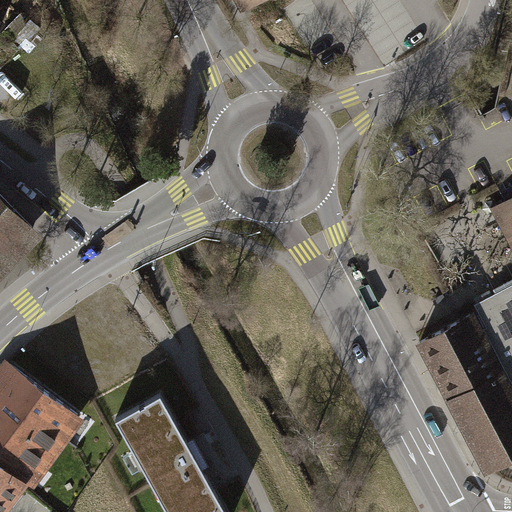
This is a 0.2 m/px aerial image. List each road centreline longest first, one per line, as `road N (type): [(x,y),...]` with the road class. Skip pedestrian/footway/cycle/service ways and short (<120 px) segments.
road 1 (secondary): [(461,511),(298,200)]
road 2 (residential): [(485,0),(465,43),(445,61),(317,130)]
road 3 (secondary): [(227,179),(103,252)]
road 4 (tertiary): [(103,252),(0,159)]
road 5 (secondary): [(103,252),(0,332)]
road 6 (secondary): [(246,111),(188,0)]
